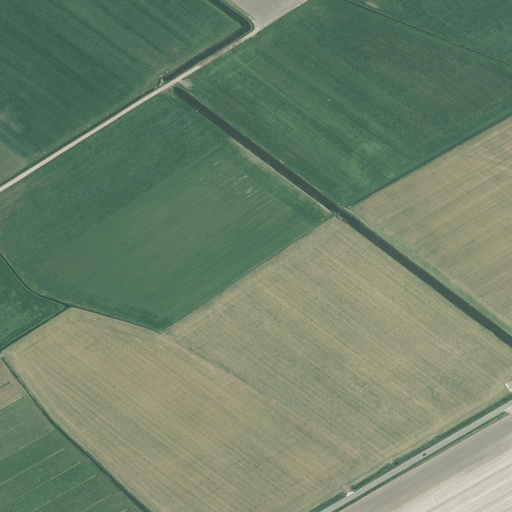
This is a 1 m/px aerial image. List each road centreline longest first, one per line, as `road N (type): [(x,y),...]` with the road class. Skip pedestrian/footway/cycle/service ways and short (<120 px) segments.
road 1 (track): [(257,29),(0,190)]
road 2 (unclassified): [(326,511),(511,403)]
